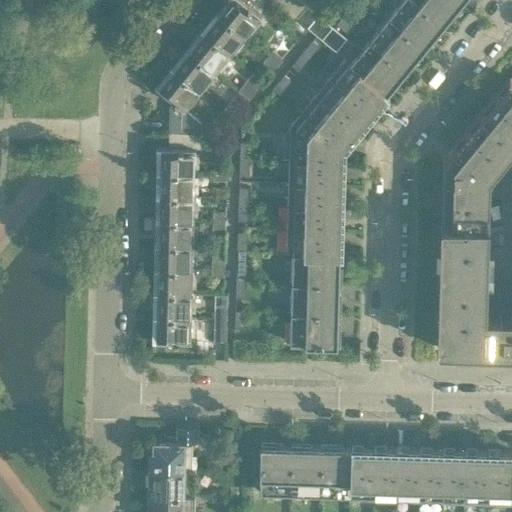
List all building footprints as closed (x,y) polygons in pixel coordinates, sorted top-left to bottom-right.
[(226,3),(219,12),(245,33),(261,14),(243,0),(223,0),(226,3)] [(399,0),(350,61),(345,58),(290,124),(286,251),(292,251),(289,342),(305,342),(305,349),(330,349),(330,343),(332,343),(340,343),(341,323),(338,323),(338,313),(341,313),(342,294),(339,293),(339,283),(342,283),(342,264),(340,263),(340,253),(343,253),(343,243),(340,243),(341,229),(343,230),(344,219),(341,219),(341,207),(344,207),(344,196),(342,196),(342,184),(345,184),(345,173),(342,173),(343,144),(352,134),(354,136),(360,127),(358,126),(366,116),(368,118),(375,110),(373,108),(380,99),(382,100),(389,92),(387,90),(394,82),(396,83),(408,68),(406,67),(413,59),(415,60),(427,45),(425,44),(432,35),(434,37),(446,22),(444,20),(451,12),(453,14),(464,0),(399,0)] [(358,11),(366,0),(354,0),(350,5),(358,11)] [(211,21),(203,30),(230,52),(245,33),(219,12),(216,9),(208,19),(211,21)] [(344,28),(349,21),(342,15),(336,22),(344,28)] [(195,40),(188,49),(215,71),(230,52),(203,30),(200,28),(192,37),(195,40)] [(315,51),(320,44),(312,38),(307,45),(315,51)] [(309,57),(315,51),(307,45),(302,51),(309,57)] [(180,59),(173,67),(200,89),(215,71),(188,49),(185,46),(177,56),(180,59)] [(272,50),(268,55),(277,63),(282,57),(272,50)] [(304,64),(309,57),(302,51),(297,58),(304,64)] [(277,63),(268,55),(263,62),(272,69),(277,63)] [(299,70),(304,64),(297,58),(291,64),(299,70)] [(170,105),(169,131),(201,132),(201,122),(184,108),(200,89),(173,67),(170,65),(162,75),(165,77),(158,86),(155,83),(154,84),(174,100),(170,105)] [(286,86),(292,79),(284,73),(278,80),(286,86)] [(511,73),(443,159),(437,347),(511,348),(511,73)] [(280,93),(286,86),(278,80),(273,87),(280,93)] [(253,92),(244,84),(239,91),(248,98),(253,92)] [(248,98),(239,91),(234,97),(243,104),(248,98)] [(160,159),(160,170),(195,172),(195,147),(201,147),(201,132),(169,131),(169,146),(157,146),(156,159),(160,159)] [(249,150),(250,141),(240,141),(240,149),(249,150)] [(249,158),(249,150),(240,149),(239,158),(249,158)] [(249,166),(249,158),(239,158),(239,166),(249,166)] [(249,175),(249,166),(239,166),(239,174),(249,175)] [(195,172),(160,170),(156,170),(156,183),(160,183),(160,194),(194,196),(195,172)] [(227,173),(214,172),(214,180),(227,181),(227,173)] [(248,195),(248,187),(239,186),(238,195),(248,195)] [(194,196),(160,194),(156,194),(155,207),(159,207),(159,219),(194,220),(194,196)] [(248,204),(248,195),(238,195),(238,203),(248,204)] [(248,212),(248,204),(238,203),(238,212),(248,212)] [(213,212),(213,220),(225,221),(226,213),(213,212)] [(247,220),(248,212),(238,212),(238,220),(247,220)] [(194,220),(159,219),(155,219),(155,231),(159,231),(158,243),(193,244),(194,220)] [(225,221),(213,220),(213,228),(225,229),(225,221)] [(247,240),(247,231),(237,231),(237,240),(247,240)] [(247,249),(247,240),(237,240),(237,249),(247,249)] [(193,244),(158,243),(154,242),(154,255),(158,255),(158,267),(193,268),(193,244)] [(246,279),(246,263),(236,262),(236,279),(246,279)] [(193,268),(158,267),(154,266),(153,279),(158,279),(157,290),(192,291),(193,268)] [(224,269),(211,268),(211,277),(224,277),(224,269)] [(245,296),(246,279),(236,279),(235,296),(245,296)] [(192,291),(157,290),(153,290),(153,303),(157,303),(157,315),(191,316),(192,291)] [(214,304),(214,317),(227,317),(227,305),(214,304)] [(244,327),(245,309),(235,309),(235,327),(244,327)] [(191,316),(157,315),(156,326),(152,326),(152,339),(191,340),(191,316)] [(227,317),(214,317),(213,340),(226,340),(227,317)] [(198,441),(198,424),(176,424),(176,435),(167,435),(167,439),(153,439),(153,449),(149,449),(149,467),(191,468),(191,441),(198,441)] [(289,491),(291,443),(280,443),(280,440),(261,440),(261,447),(260,447),(259,490),(289,491)] [(319,492),(321,444),(310,444),(310,441),(291,440),(291,443),(289,491),(319,492)] [(349,493),(351,445),(340,445),(340,442),(321,441),(321,444),(319,492),(349,493)] [(372,499),(374,446),(362,445),(362,443),(351,442),(351,445),(349,493),(349,499),(372,499)] [(395,500),(397,446),(385,446),(385,443),(374,443),(374,446),(372,499),(395,500)] [(419,501),(420,447),(407,447),(407,444),(397,444),(397,446),(395,500),(419,501)] [(442,501),(443,448),(442,448),(430,447),(430,445),(420,444),(420,447),(419,501),(442,501)] [(465,502),(466,448),(465,448),(453,448),(453,445),(442,445),(442,448),(443,448),(442,501),(465,502)] [(486,503),(488,449),(476,449),(476,446),(465,446),(465,448),(466,448),(465,502),(486,503)] [(511,503),(511,473),(511,449),(498,449),(499,447),(488,446),(488,449),(486,503),(511,503)] [(194,494),(194,468),(191,468),(149,467),(149,484),(152,484),(152,493),(194,494)] [(230,485),(230,495),(238,495),(238,485),(230,485)] [(193,511),(194,494),(152,493),(151,502),(148,502),(148,511),(193,511)]
